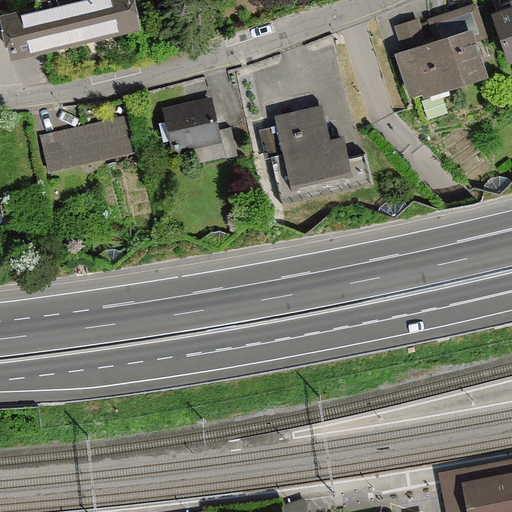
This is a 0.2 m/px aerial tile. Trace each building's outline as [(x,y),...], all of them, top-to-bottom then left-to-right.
[(0,48),(4,64),(133,34),(124,0),(90,0),(0,21),(0,48)] [(511,75),(511,9),(491,16),(511,75)] [(412,105),(486,83),(471,32),(480,29),(474,10),(424,24),(430,44),(423,46),(417,25),(391,33),(412,105)] [(173,157),(224,146),(214,100),(163,111),(173,157)] [(284,195),(347,180),(337,140),(327,143),(319,111),(267,123),(284,195)] [(43,175),(131,157),(123,118),(34,136),(43,175)] [(511,511),(511,461),(443,475),(446,489),(450,511),(511,511)] [(310,511),(307,502),(277,511),(310,511)]
